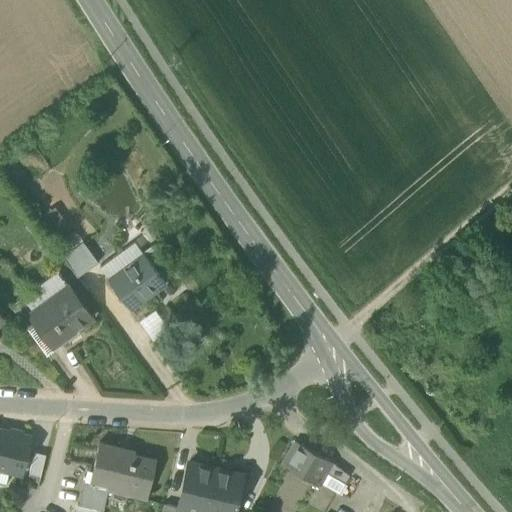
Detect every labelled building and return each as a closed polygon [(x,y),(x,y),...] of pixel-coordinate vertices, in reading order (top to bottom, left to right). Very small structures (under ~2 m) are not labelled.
[(55,247),(63,257),(70,252),(63,241),(55,247)] [(63,257),(77,277),(98,262),(84,243),(70,252),(63,257)] [(107,278),(130,309),(165,284),(143,252),(107,278)] [(457,271),(463,278),(475,267),(469,261),(457,271)] [(57,271),(22,296),(33,311),(53,296),(54,298),(70,287),(57,271)] [(39,321),(54,342),(73,328),(74,329),(91,317),(70,287),(54,298),(53,296),(33,311),(32,311),(39,321)] [(10,305),(27,329),(39,321),(32,311),(33,311),(22,296),(10,305)] [(169,331),(156,312),(139,324),(153,342),(169,331)] [(0,471),(8,473),(9,469),(23,472),(30,440),(0,432),(0,471)] [(131,493),(147,496),(155,460),(117,451),(119,447),(99,442),(89,482),(89,483),(106,487),(109,488),(110,485),(132,490),(131,493)] [(284,463),(321,484),(326,475),(333,464),(330,463),(295,443),(284,463)] [(45,455),(34,452),(28,476),(39,478),(45,455)] [(186,509),(197,511),(204,511),(215,469),(188,462),(178,507),(186,509)] [(326,475),(343,485),(349,476),(333,464),(326,475)] [(232,511),(241,475),(215,469),(204,511),(232,511)] [(0,483),(6,485),(8,473),(0,471),(0,483)] [(100,511),(102,511),(107,491),(106,490),(106,487),(89,483),(89,482),(84,481),(78,506),(100,511)] [(109,488),(131,493),(132,490),(110,485),(109,488)] [(131,493),(109,488),(106,487),(106,490),(107,491),(146,500),(147,496),(131,493)] [(161,511),(177,511),(178,507),(163,503),(161,511)]
